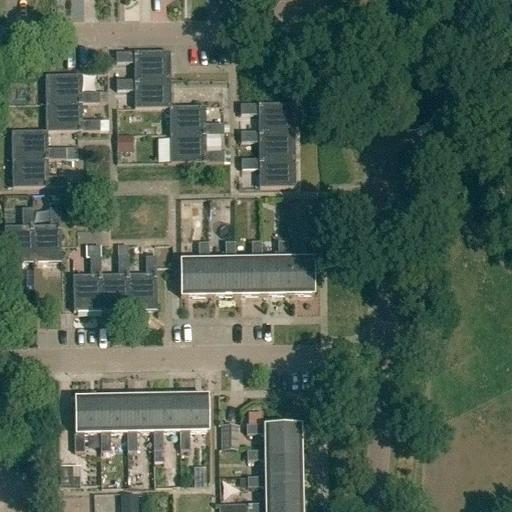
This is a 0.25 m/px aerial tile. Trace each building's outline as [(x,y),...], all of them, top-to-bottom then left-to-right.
[(169,56),(114,57),(114,69),(132,68),(133,85),(169,84),(169,56)] [(79,109),(98,109),(98,98),(79,98),(79,80),(43,81),(44,110),(79,109)] [(133,85),(114,85),(114,96),(133,96),(133,114),(167,113),(170,112),(169,84),(133,85)] [(293,107),(238,107),(238,119),(257,119),(258,137),(294,137),(293,107)] [(44,136),(47,138),(99,137),(99,126),(80,127),(79,109),(44,110),(44,136)] [(170,112),(167,113),(167,141),(204,140),(222,140),(222,128),(204,128),(204,111),(170,112)] [(47,154),(47,138),(44,136),(10,136),(10,165),(47,164),(65,164),(64,154),(47,154)] [(294,137),(258,137),(238,138),(238,148),(257,147),(257,165),(294,164),(294,137)] [(204,140),(167,141),(168,168),(223,167),(223,157),(204,157),(204,140)] [(47,164),(10,165),(11,192),(65,191),(65,181),(47,181),(47,164)] [(257,165),(239,165),(239,175),(258,174),(258,193),(295,192),(294,164),(257,165)] [(49,229),(33,230),(35,267),(61,266),(59,212),(48,213),(49,229)] [(32,213),(21,214),(22,230),(3,231),(4,268),(35,267),(33,230),(32,213)] [(250,247),(250,264),(234,265),(235,300),(261,300),(261,265),(260,246),(250,247)] [(287,246),(277,246),(277,264),(261,265),(261,300),(288,299),(287,265),(287,246)] [(303,246),(304,264),(287,265),(288,299),(313,299),(312,265),(314,264),(313,246),(303,246)] [(198,247),(198,265),(179,265),(179,301),(208,301),(208,265),(208,247),(198,247)] [(224,265),(208,265),(208,301),(235,300),(234,265),(234,247),(224,247),(224,265)] [(129,315),(128,279),(127,261),(117,262),(117,279),(101,280),(102,316),(129,315)] [(128,279),(129,315),(157,314),(155,261),(144,261),(145,279),(128,279)] [(90,262),(91,280),(72,280),(73,317),(102,316),(101,280),(100,262),(90,262)] [(152,401),(152,437),(153,455),(163,455),(162,437),(179,437),(178,400),(152,401)] [(178,400),(179,437),(179,455),(189,454),(189,437),(208,436),(207,400),(178,400)] [(99,401),(74,402),(75,437),(73,437),(73,457),(84,456),(84,438),(100,438),(99,401)] [(99,401),(100,438),(100,456),(110,456),(110,438),(125,438),(125,401),(99,401)] [(125,401),(125,438),(126,455),(137,455),(137,437),(152,437),(152,401),(125,401)] [(264,427),(246,428),(246,438),(264,438),(264,454),(300,453),(299,428),(264,429),(264,427)] [(220,429),(220,455),(238,454),(237,429),(220,429)] [(264,454),(246,454),(246,465),(265,464),(265,481),(300,480),(300,453),(264,454)] [(62,488),(83,488),(83,468),(62,467),(62,488)] [(265,481),(247,481),(247,491),(265,491),(266,507),(301,507),(300,480),(265,481)]
